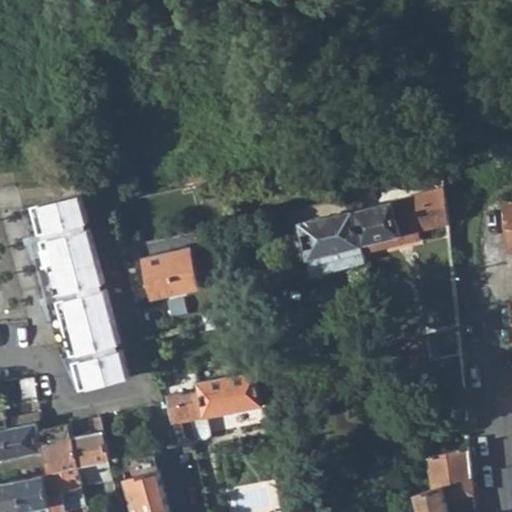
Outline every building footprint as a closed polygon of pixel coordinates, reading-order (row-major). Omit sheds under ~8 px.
[(364,260),(373,257),(369,240),(449,221),(445,185),(365,206),(361,201),(356,176),(353,176),(351,171),(345,172),(346,180),(350,200),(353,211),(364,260)] [(311,256),(315,273),(364,260),(353,211),(350,200),(347,201),(348,209),(303,220),(311,256)] [(81,389),(128,376),(84,202),(31,206),(25,208),(61,350),(71,374),(76,373),(81,389)] [(288,223),(296,259),(311,256),(303,220),(288,223)] [(145,255),(154,294),(134,299),(141,324),(162,320),(176,317),(170,291),(201,283),(191,244),(145,255)] [(120,247),(122,255),(133,252),(132,245),(120,247)] [(239,314),(237,305),(225,307),(226,316),(239,314)] [(432,358),(427,334),(383,343),(389,367),(432,358)] [(463,373),(462,353),(432,358),(436,393),(465,389),(463,373)] [(280,401),(273,367),(259,370),(265,404),(277,402),(280,401)] [(210,414),(265,404),(259,370),(258,371),(249,372),(199,381),(202,397),(206,415),(210,414)] [(173,406),(181,442),(191,441),(196,440),(192,418),(206,415),(202,397),(172,401),(173,406)] [(0,459),(41,451),(36,422),(10,426),(7,408),(0,409),(0,459)] [(192,418),(196,440),(210,414),(206,415),(192,418)] [(213,430),(210,414),(196,440),(209,438),(213,430)] [(114,477),(102,415),(89,417),(92,430),(74,434),(74,435),(80,465),(83,484),(114,477)] [(49,472),(80,465),(74,435),(71,420),(56,424),(42,429),(45,445),(47,461),(49,472)] [(434,486),(472,474),(470,444),(429,454),(434,486)] [(152,511),(169,507),(154,452),(132,458),(135,473),(127,477),(130,491),(125,493),(127,502),(133,501),(135,511),(152,511)] [(65,511),(65,509),(67,508),(65,489),(83,484),(80,465),(49,472),(51,492),(48,493),(50,511),(65,511)] [(434,486),(416,492),(420,511),(451,511),(451,508),(449,494),(455,494),(474,492),(472,474),(434,486)] [(50,511),(48,493),(45,475),(19,479),(24,509),(24,511),(50,511)] [(8,511),(24,509),(19,479),(0,482),(0,511),(8,511)]
